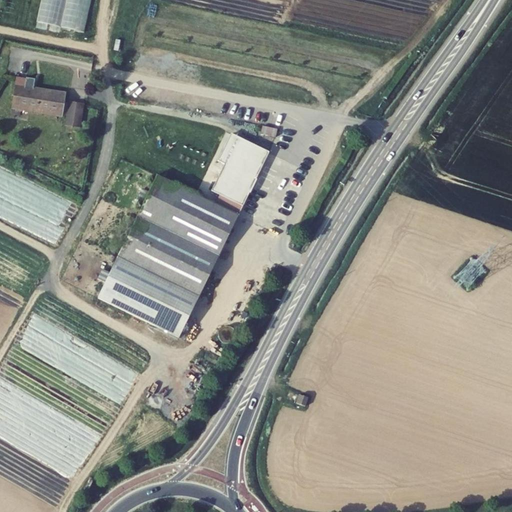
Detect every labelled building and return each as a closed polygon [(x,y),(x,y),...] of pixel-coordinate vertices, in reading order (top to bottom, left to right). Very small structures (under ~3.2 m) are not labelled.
[(9,107),(62,115),(65,94),(25,87),(26,78),(13,76),(9,107)] [(69,101),(66,123),(82,126),(86,103),(69,101)] [(253,143),(233,133),(219,160),(227,164),(214,189),(222,193),(218,202),(240,213),(244,205),(269,154),(270,151),(253,143)] [(197,192),(156,172),(131,223),(214,267),(239,217),(240,213),(218,202),(197,192)] [(214,267),(131,223),(116,253),(201,294),(206,284),(214,267)] [(201,294),(116,253),(95,299),(177,339),(201,294)] [(308,398),(300,395),(297,404),(305,407),(308,398)]
